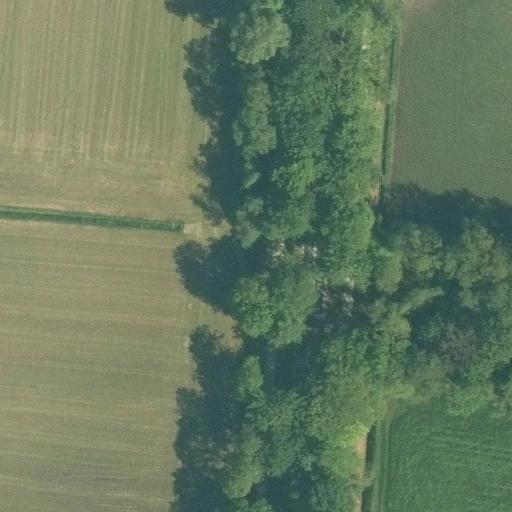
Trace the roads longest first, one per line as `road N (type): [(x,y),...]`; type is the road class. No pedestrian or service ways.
road 1 (secondary): [(295,511),(332,0)]
road 2 (track): [(511,342),(309,317)]
